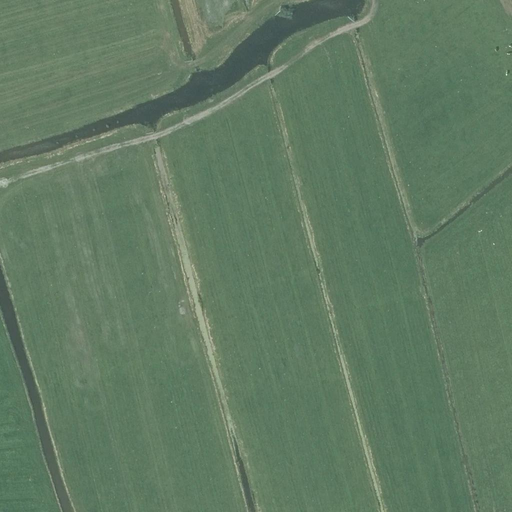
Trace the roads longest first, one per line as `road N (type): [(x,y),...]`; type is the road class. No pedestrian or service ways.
road 1 (track): [(375,0),(366,20),(183,124),(0,184)]
road 2 (track): [(167,75),(208,56),(281,0)]
